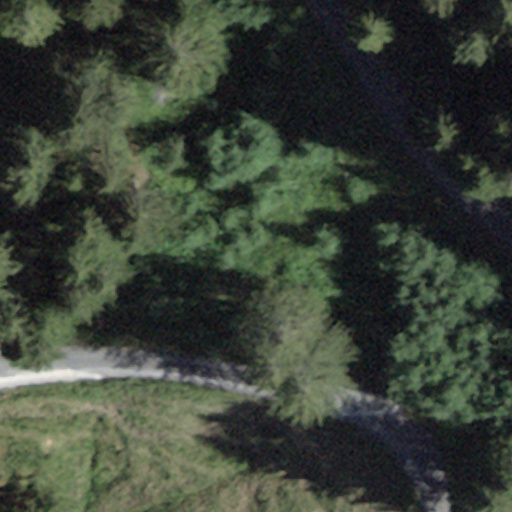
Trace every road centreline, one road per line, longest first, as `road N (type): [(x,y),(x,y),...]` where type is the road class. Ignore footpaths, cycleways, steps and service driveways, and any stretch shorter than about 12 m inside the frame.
road 1 (track): [(452,511),(443,494),(365,422),(266,376),(142,362),(0,367)]
road 2 (track): [(328,0),(511,219)]
